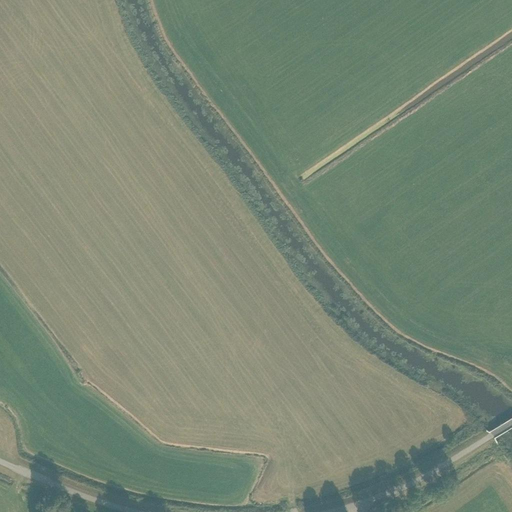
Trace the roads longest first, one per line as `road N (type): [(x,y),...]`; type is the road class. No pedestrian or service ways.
road 1 (tertiary): [(355,508),(511,423)]
road 2 (tertiary): [(0,461),(132,511)]
